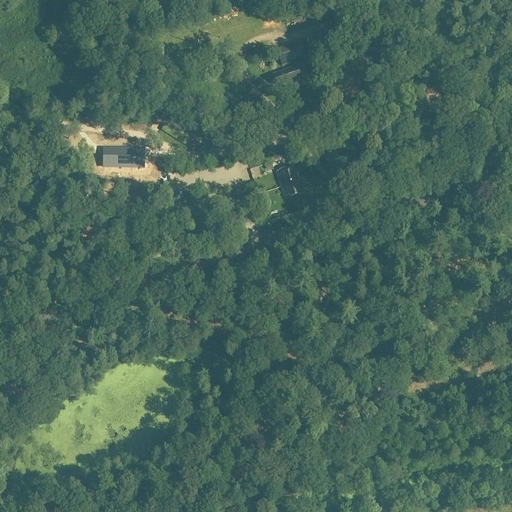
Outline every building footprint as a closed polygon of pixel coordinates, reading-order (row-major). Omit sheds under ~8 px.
[(327,32),(316,36),(320,49),(330,45),(331,46),(338,44),(335,34),(329,37),(327,32)] [(305,40),(298,42),(303,55),(304,58),(311,55),(305,40)] [(303,55),(298,42),(276,50),(281,63),(303,55)] [(276,87),(300,78),(296,67),(272,75),(276,87)] [(313,115),(304,87),(291,92),(301,119),(313,115)] [(201,130),(172,113),(168,118),(198,136),(201,130)] [(194,142),(165,124),(161,130),(189,149),(194,142)] [(321,151),(328,166),(340,161),(333,146),(321,151)] [(143,166),(143,151),(118,151),(118,154),(110,154),(110,151),(105,151),(105,165),(143,166)] [(276,173),(285,197),(290,195),(290,197),(299,194),(298,192),(304,190),(296,166),(276,173)]
